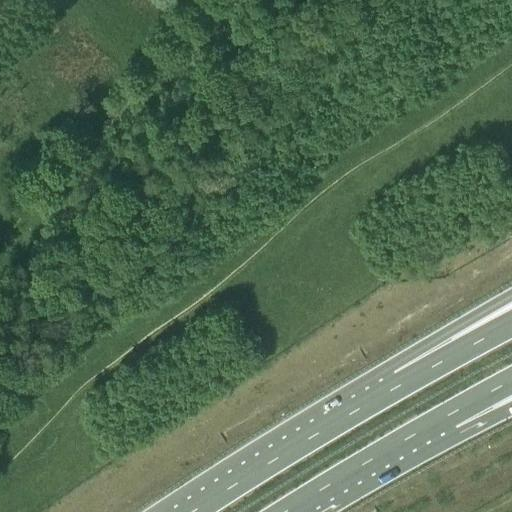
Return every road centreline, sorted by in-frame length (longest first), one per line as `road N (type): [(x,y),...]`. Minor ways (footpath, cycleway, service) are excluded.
road 1 (trunk): [(495,332),(188,511)]
road 2 (trunk): [(290,511),(502,386)]
